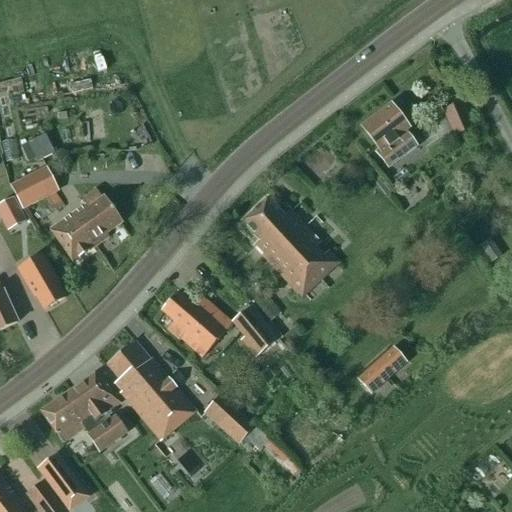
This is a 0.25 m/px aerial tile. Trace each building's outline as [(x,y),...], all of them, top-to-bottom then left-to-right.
[(461,104),(443,111),(454,137),(472,130),(461,104)] [(390,106),(361,128),(379,151),(376,153),(388,170),(417,148),(405,133),(409,130),(390,106)] [(54,156),(46,136),(19,148),(26,163),(35,159),(37,163),(54,156)] [(58,190),(46,169),(10,188),(22,209),(44,197),(54,210),(63,205),(54,192),(58,190)] [(85,206),(49,231),(72,264),(108,239),(106,235),(122,224),(104,198),(88,209),(85,206)] [(13,199),(0,206),(0,217),(2,222),(3,222),(3,221),(13,216),(18,226),(18,227),(25,223),(13,199)] [(284,218),(267,199),(241,223),(259,242),(252,248),(280,278),(301,300),(340,264),(329,252),(324,257),(315,247),(320,242),(291,212),(284,218)] [(58,283),(43,256),(18,270),(33,297),(35,296),(42,310),(64,298),(56,284),(58,283)] [(0,288),(0,331),(17,324),(3,293),(2,293),(0,288)] [(262,314),(259,316),(278,340),(282,336),(289,345),(299,337),(293,330),(296,327),(289,319),(286,321),(258,288),(248,297),(262,314)] [(177,293),(161,312),(174,324),(168,331),(202,360),(232,325),(199,296),(191,305),(177,293)] [(277,340),(252,309),(236,322),(249,337),(242,342),(255,358),(277,340)] [(134,343),(106,366),(119,381),(114,386),(121,394),(119,396),(161,446),(198,415),(152,359),(150,361),(134,343)] [(357,381),(371,396),(406,364),(393,349),(357,381)] [(98,373),(40,413),(55,435),(56,435),(63,445),(83,431),(99,454),(127,435),(111,411),(120,405),(98,373)] [(254,426),(220,395),(203,414),(246,452),(255,441),(263,447),(271,438),(255,425),(254,426)] [(176,458),(193,485),(210,474),(192,447),(176,458)] [(64,458),(44,471),(69,511),(79,511),(93,504),(64,458)] [(0,511),(26,511),(0,476),(0,511)] [(63,511),(42,484),(26,496),(38,511),(63,511)]
